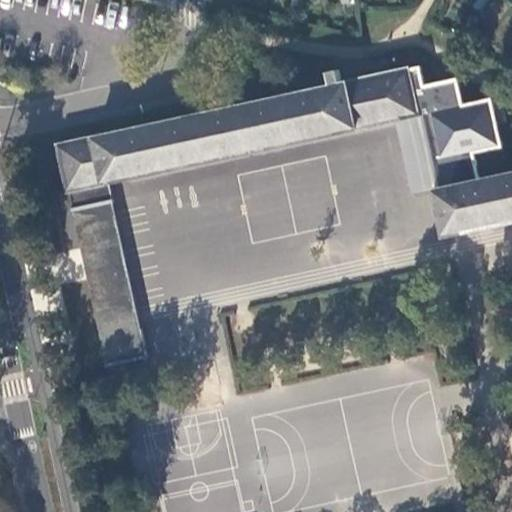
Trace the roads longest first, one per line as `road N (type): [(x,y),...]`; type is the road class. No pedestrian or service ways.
road 1 (residential): [(0,121),(158,92),(178,67),(184,0)]
road 2 (secondary): [(0,295),(45,511)]
